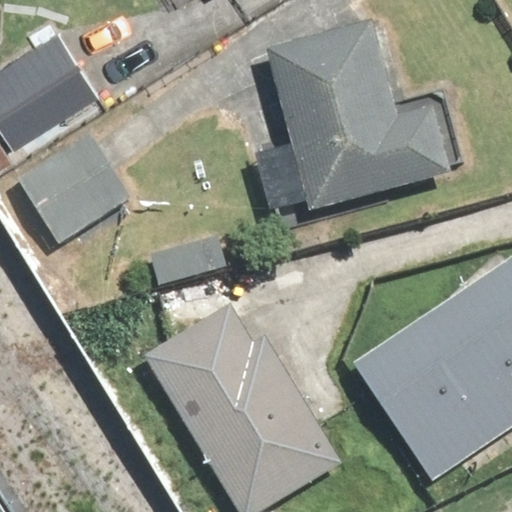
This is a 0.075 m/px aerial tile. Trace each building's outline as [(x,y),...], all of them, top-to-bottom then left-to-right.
[(0,0),(0,61),(65,25),(50,0),(0,0)] [(405,108),(382,22),(283,49),(308,139),(267,150),(284,212),(316,203),(321,223),(476,181),(453,95),(405,108)] [(66,38),(0,76),(0,106),(24,148),(104,102),(66,38)] [(100,134),(24,180),(97,300),(161,262),(167,291),(239,276),(227,217),(158,231),(100,134)] [(511,274),(365,370),(439,483),(511,434),(511,274)] [(264,345),(245,310),(161,355),(245,511),(264,511),(347,467),(277,338),(264,345)]
